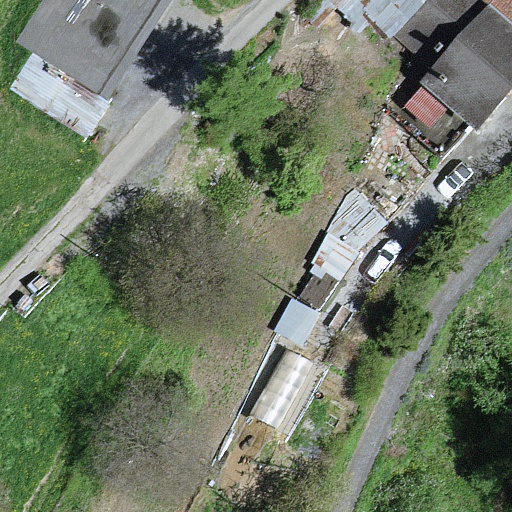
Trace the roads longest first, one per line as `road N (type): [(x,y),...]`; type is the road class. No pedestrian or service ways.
road 1 (unclassified): [(279,0),(197,74),(0,288)]
road 2 (track): [(511,215),(421,334),(338,511)]
